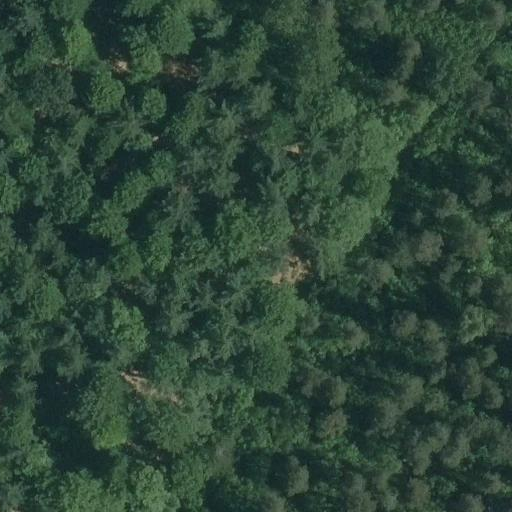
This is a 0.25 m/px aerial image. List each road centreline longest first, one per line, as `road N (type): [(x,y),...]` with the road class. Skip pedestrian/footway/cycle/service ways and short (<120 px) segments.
road 1 (track): [(397,146),(114,511)]
road 2 (track): [(501,0),(397,146)]
